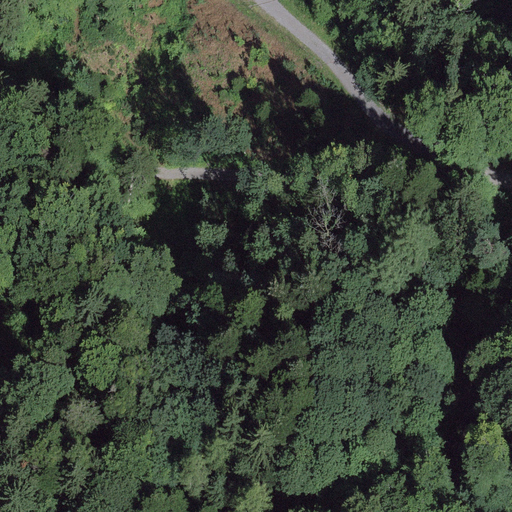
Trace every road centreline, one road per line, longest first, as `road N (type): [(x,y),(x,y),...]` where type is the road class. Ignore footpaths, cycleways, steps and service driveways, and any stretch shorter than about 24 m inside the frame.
road 1 (track): [(482,178),(324,184),(126,169),(0,82)]
road 2 (track): [(259,0),(333,59),(374,119),(482,178),(511,180)]
road 3 (track): [(511,244),(468,284),(456,307),(470,433),(433,511)]
